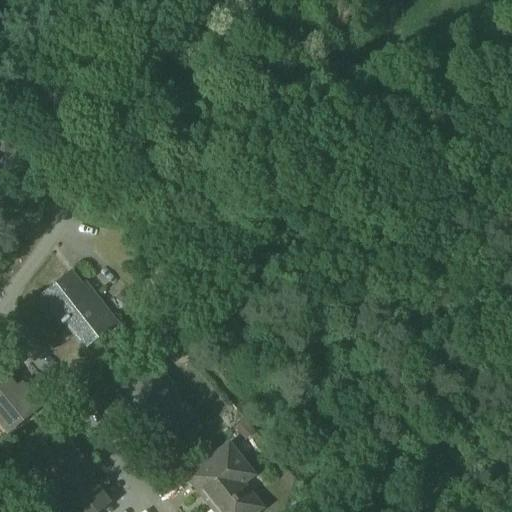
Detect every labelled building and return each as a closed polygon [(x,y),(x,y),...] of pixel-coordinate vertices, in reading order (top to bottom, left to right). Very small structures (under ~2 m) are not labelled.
[(0,177),(0,199),(10,184),(0,177)] [(70,276),(43,298),(83,349),(114,325),(84,286),(80,289),(70,276)] [(168,331),(145,350),(156,364),(179,345),(168,331)] [(192,418),(148,362),(115,389),(139,418),(151,408),(172,434),(192,418)] [(15,390),(0,371),(0,425),(7,435),(39,410),(20,386),(15,390)] [(92,477),(65,443),(36,466),(49,482),(40,489),(52,505),(57,501),(66,511),(86,511),(88,510),(89,511),(97,511),(107,505),(88,481),(92,477)] [(228,447),(188,479),(214,511),(257,511),(260,510),(233,475),(244,467),(228,447)]
